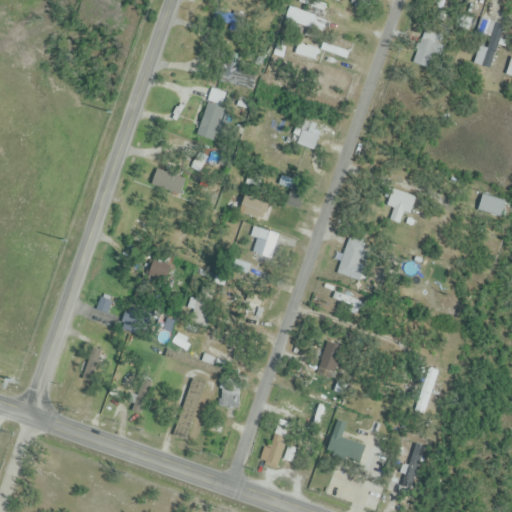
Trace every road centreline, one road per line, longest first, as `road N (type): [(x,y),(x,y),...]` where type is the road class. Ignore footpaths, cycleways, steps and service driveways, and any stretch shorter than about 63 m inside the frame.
road 1 (residential): [(225,474),(397,0)]
road 2 (tertiary): [(173,0),(28,404)]
road 3 (secondary): [(330,511),(0,394)]
road 4 (secondary): [(0,405),(293,511)]
